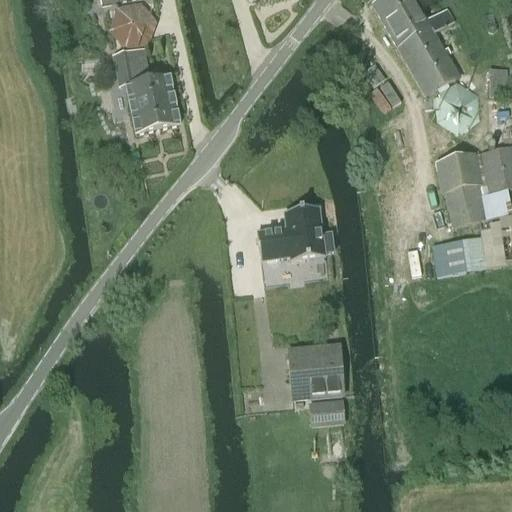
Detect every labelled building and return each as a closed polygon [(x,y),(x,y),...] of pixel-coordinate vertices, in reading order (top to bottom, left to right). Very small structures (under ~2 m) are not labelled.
[(146,0),(98,0),(101,9),(146,1),(146,0)] [(398,56),(434,36),(452,25),(445,12),(426,23),(413,0),(389,0),(372,10),(398,56)] [(123,54),(147,50),(156,26),(140,7),(115,11),(108,36),(123,54)] [(443,52),(434,36),(398,56),(423,100),(459,80),(446,57),(450,55),(446,50),(443,52)] [(169,81),(150,84),(144,56),(115,61),(120,90),(126,88),(135,138),(178,130),(169,81)] [(506,72),(488,72),(488,100),(506,100),(506,72)] [(511,191),(511,149),(479,156),(480,158),(474,159),(435,166),(441,195),(444,194),(452,230),(485,224),(480,198),(488,196),(488,197),(511,191)] [(286,233),(256,237),(260,265),(289,261),(290,266),(324,262),(324,257),(333,256),(331,237),(321,239),(318,212),(284,217),(286,233)] [(487,272),(481,243),(461,246),(438,242),(427,262),(452,284),(468,274),(487,272)] [(290,407),(344,402),(339,349),(285,353),(290,407)] [(310,432),(338,430),(345,429),(343,405),(308,408),(310,432)]
